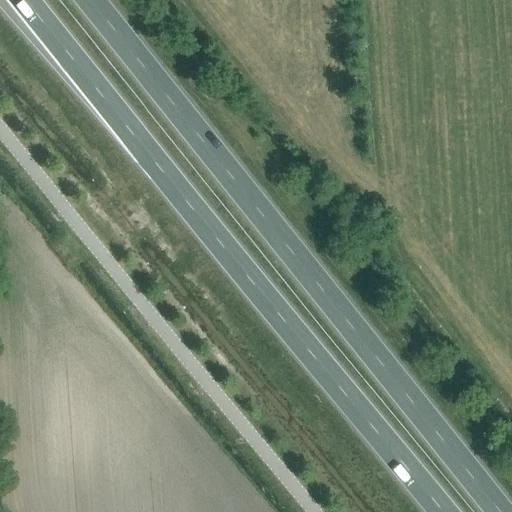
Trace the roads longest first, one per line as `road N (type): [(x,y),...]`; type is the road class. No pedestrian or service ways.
road 1 (trunk): [(23,0),(438,511)]
road 2 (trunk): [(497,511),(88,0)]
